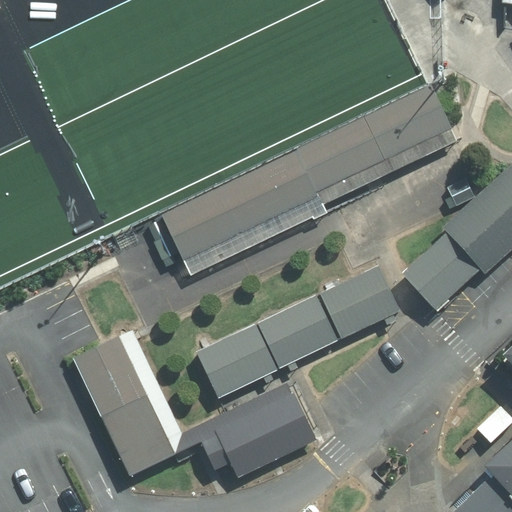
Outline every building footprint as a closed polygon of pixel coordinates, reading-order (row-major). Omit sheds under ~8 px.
[(192,277),(456,153),(428,93),(164,217),(192,277)] [(511,169),(395,275),(433,316),(511,245),(511,169)] [(220,403),(394,320),(373,276),(199,359),(220,403)] [(118,337),(73,359),(132,477),(176,455),(118,337)] [(511,369),(511,347),(501,358),(511,369)] [(236,481),(317,442),(294,395),(197,442),(212,473),(228,465),(236,481)] [(511,511),(511,431),(472,469),(484,481),(450,511),(511,511)]
